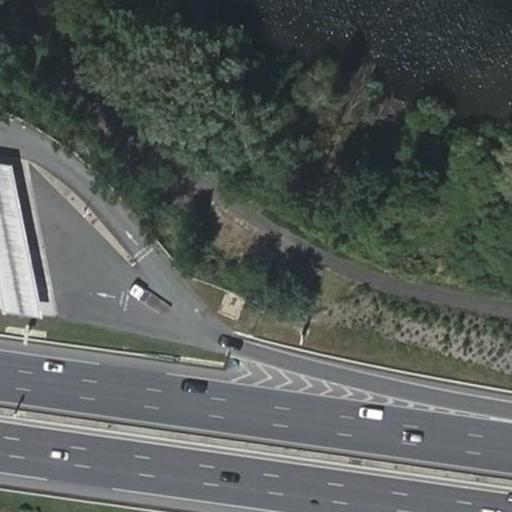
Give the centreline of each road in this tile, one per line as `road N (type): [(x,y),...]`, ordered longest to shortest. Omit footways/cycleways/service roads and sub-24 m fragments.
road 1 (motorway): [(511,441),(0,376)]
road 2 (motorway): [(0,445),(474,511)]
road 3 (motorway): [(511,411),(286,360),(218,332)]
